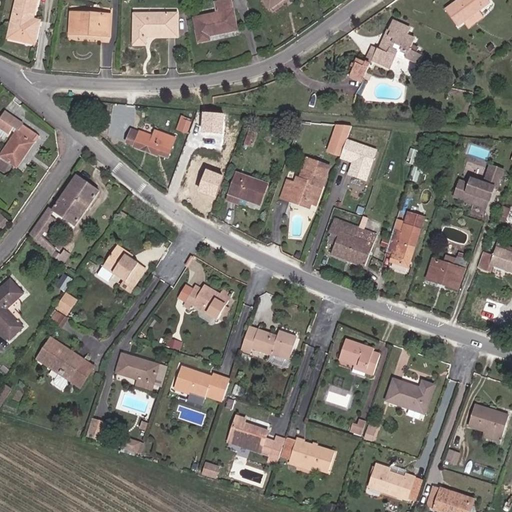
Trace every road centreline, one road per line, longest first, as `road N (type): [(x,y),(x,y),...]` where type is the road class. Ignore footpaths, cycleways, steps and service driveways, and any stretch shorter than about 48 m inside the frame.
road 1 (residential): [(77,137),(126,178),(262,260),(511,354)]
road 2 (residential): [(18,75),(145,85),(209,79),(263,65),(363,0)]
road 3 (residential): [(0,252),(77,137)]
